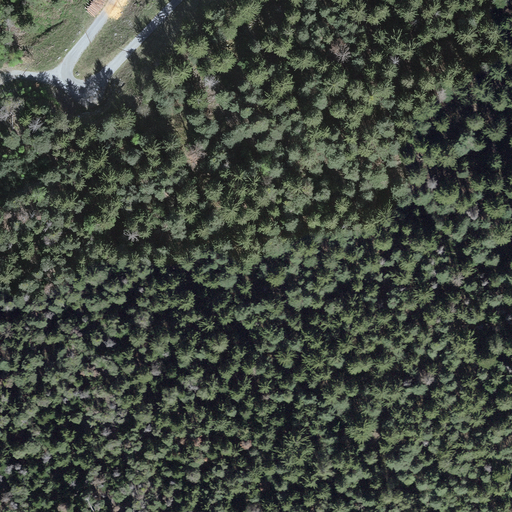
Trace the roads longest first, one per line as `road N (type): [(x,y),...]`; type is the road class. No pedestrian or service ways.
road 1 (track): [(56,73),(79,88),(177,0)]
road 2 (track): [(111,0),(56,73),(0,82)]
